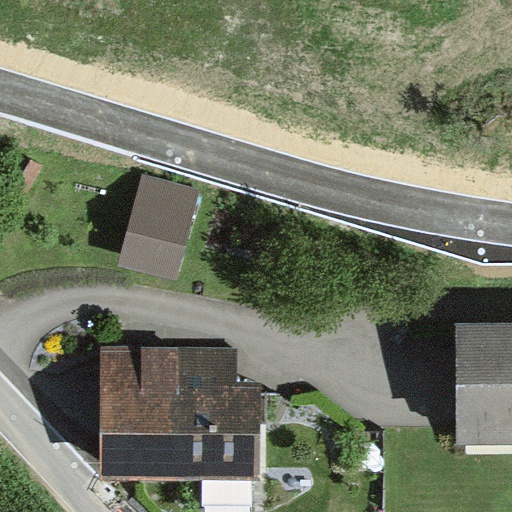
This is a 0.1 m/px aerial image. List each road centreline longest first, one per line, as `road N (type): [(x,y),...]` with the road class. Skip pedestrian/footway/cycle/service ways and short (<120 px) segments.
road 1 (residential): [(0,90),(341,194),(511,227)]
road 2 (residential): [(101,511),(0,407)]
